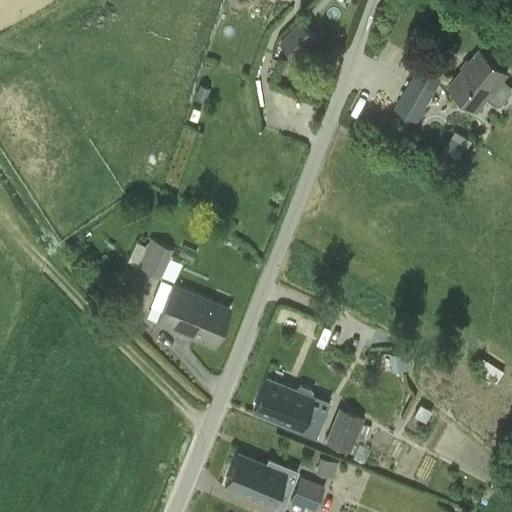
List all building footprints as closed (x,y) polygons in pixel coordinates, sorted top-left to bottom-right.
[(300,21),(281,41),(297,57),(316,36),(300,21)] [(479,48),(450,84),(478,107),(486,97),(496,106),(501,105),(511,92),(511,85),(502,77),(508,71),(479,48)] [(418,121),(445,74),(422,61),(395,108),(418,121)] [(309,82),(307,90),(320,94),(323,87),(309,82)] [(196,95),(205,98),(208,86),(200,83),(196,95)] [(160,276),(173,248),(151,237),(138,266),(160,276)] [(137,264),(146,245),(137,241),(128,260),(137,264)] [(215,344),(230,307),(172,284),(157,321),(215,344)] [(391,352),(392,369),(407,368),(406,351),(391,352)] [(476,370),(482,374),(479,380),(490,386),(493,381),(497,383),(505,371),(503,370),(484,358),(476,370)] [(268,376),(254,409),(317,435),(331,401),(313,394),(313,391),(312,389),(301,384),(298,386),(297,388),(268,376)] [(419,402),(412,414),(424,421),(431,410),(419,402)] [(339,407),(325,442),(351,452),(357,438),(366,442),(371,428),(362,424),(365,417),(339,407)] [(225,484),(273,503),(277,493),(311,507),(316,496),(320,497),(323,490),(319,488),(320,484),(238,451),(225,484)] [(332,476),(338,460),(320,454),(315,470),(332,476)]
